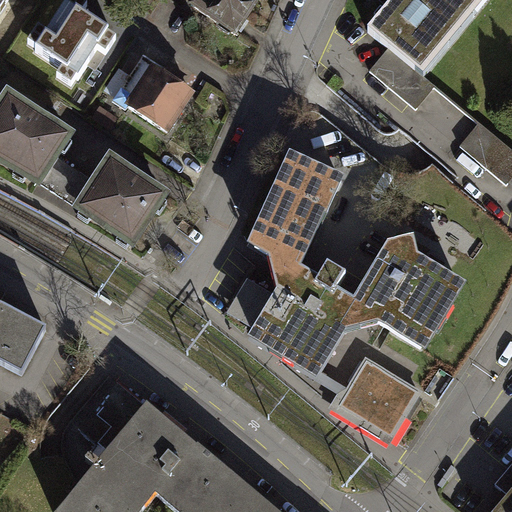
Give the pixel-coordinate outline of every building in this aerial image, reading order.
[(193,0),(189,7),(231,36),(255,0),(193,0)] [(452,0),(396,0),(368,33),(389,51),(390,50),(416,72),(466,11),(452,0)] [(452,0),(466,11),(475,0),(452,0)] [(64,6),(38,44),(79,72),(105,34),(64,6)] [(389,51),(370,73),(416,111),(436,89),(416,72),(390,50),(389,51)] [(192,96),(154,71),(129,109),(167,135),(192,96)] [(69,139),(9,100),(0,112),(0,161),(39,184),(41,181),(55,160),(69,139)] [(511,155),(475,125),(458,144),(505,183),(511,175),(511,155)] [(82,208),(97,187),(55,160),(41,181),(82,208)] [(296,162),(255,250),(278,264),(283,288),(254,337),(318,376),(348,327),(372,321),(421,350),(459,286),(411,256),(407,244),(395,247),(356,311),(334,298),(346,278),(328,267),(316,287),(293,273),(322,211),(327,214),(341,183),(296,162)] [(163,198),(112,164),(97,187),(82,208),(81,211),(132,245),(163,198)] [(0,364),(22,377),(46,331),(0,306),(0,364)] [(419,395),(367,363),(339,408),(391,440),(419,395)] [(145,407),(117,383),(78,430),(106,453),(145,407)] [(266,511),(193,451),(197,447),(146,405),(145,407),(56,511),(141,511),(159,490),(185,511),(266,511)] [(511,511),(511,467),(496,487),(508,498),(496,511),(511,511)]
